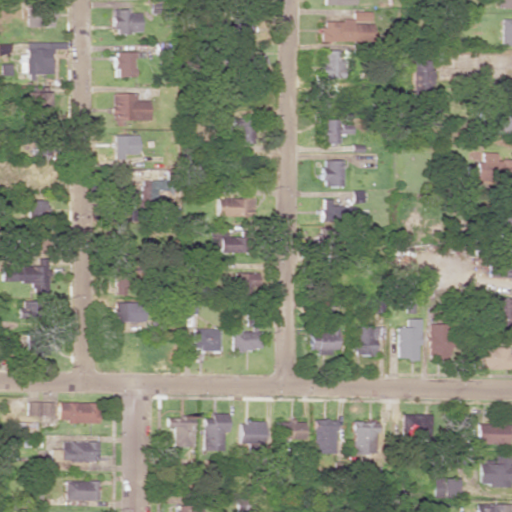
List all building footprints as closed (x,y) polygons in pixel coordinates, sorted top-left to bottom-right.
[(511,8),(511,0),(494,0),(495,9),(511,8)] [(24,27),(51,27),(50,7),(23,8),(24,27)] [(139,13),(127,13),(127,9),(110,9),(109,33),(138,33),(139,13)] [(511,19),(500,19),(499,45),(511,45),(511,19)] [(228,39),(245,39),(244,22),(227,22),(228,39)] [(318,40),(370,39),(369,22),(318,22),(318,40)] [(59,49),(59,43),(23,42),(22,74),(51,74),(52,49),(59,49)] [(249,47),(232,48),(233,69),(251,68),(249,47)] [(318,78),(340,78),(340,59),(335,59),(335,50),(319,50),(318,78)] [(115,77),(133,76),(132,51),(110,52),(111,68),(115,68),(115,77)] [(429,55),(410,54),(408,97),(427,97),(429,55)] [(22,89),(23,116),(46,115),(46,89),(22,89)] [(146,120),(146,101),(134,101),(133,93),(108,93),(109,126),(120,126),(120,120),(146,120)] [(511,132),(511,111),(484,110),(484,132),(511,132)] [(249,142),(250,119),(229,118),(228,141),(249,142)] [(336,144),(336,134),(349,134),(349,124),(336,124),(336,119),(319,119),(319,144),(336,144)] [(134,154),(134,134),(110,135),(111,159),(120,158),(120,154),(134,154)] [(32,156),(46,154),(45,139),(30,141),(32,156)] [(493,153),(480,153),(479,162),(475,162),(475,176),(493,176),(493,153)] [(340,160),(319,160),(318,186),(339,186),(340,160)] [(511,160),(498,160),(497,177),(511,177),(511,160)] [(35,185),(46,184),(45,163),(24,164),(25,179),(34,178),(35,185)] [(213,198),(213,216),(250,216),(250,197),(213,198)] [(318,223),(340,222),(340,205),(329,205),(329,199),(318,199),(318,223)] [(44,200),(24,200),(24,219),(44,220),(44,200)] [(511,214),(496,214),(495,229),(511,229),(511,214)] [(509,278),(509,264),(486,264),(486,277),(509,278)] [(41,267),(0,267),(0,281),(29,281),(29,293),(42,293),(41,267)] [(230,273),(231,295),(255,294),(253,272),(230,273)] [(500,318),(500,326),(510,326),(510,299),(481,298),(480,318),(500,318)] [(140,303),(112,303),(111,321),(140,322),(140,303)] [(394,359),(417,359),(416,319),(403,319),(403,327),(393,327),(394,359)] [(424,360),(445,361),(446,325),(426,324),(424,360)] [(306,352),(335,352),(335,325),(325,325),(325,332),(307,332),(306,352)] [(373,338),(376,339),(377,327),(349,326),(348,354),(372,355),(373,338)] [(190,350),(215,351),(216,329),(190,328),(190,350)] [(257,330),(229,331),(229,350),(258,350),(257,330)] [(22,335),(23,355),(36,354),(35,335),(22,335)] [(472,347),(472,358),(478,358),(478,368),(509,369),(509,348),(472,347)] [(50,416),(51,402),(24,402),(24,416),(50,416)] [(95,403),(56,402),(55,422),(94,423),(95,403)] [(225,414),(208,413),(208,423),(199,423),(199,451),(220,451),(220,432),(225,432),(225,414)] [(421,415),(401,414),(400,432),(421,433),(421,415)] [(170,444),(190,445),(191,417),(164,416),(163,429),(170,429),(170,444)] [(333,453),(332,419),(310,420),(310,453),(333,453)] [(261,422),(235,421),(235,443),(260,443),(261,422)] [(301,440),(300,421),(275,421),(275,441),(301,440)] [(350,421),(349,454),(372,454),(373,422),(350,421)] [(475,444),(508,444),(508,424),(475,424),(475,444)] [(95,461),(95,441),(59,441),(59,460),(95,461)] [(477,463),(477,485),(511,486),(511,481),(511,463),(508,464),(508,456),(493,456),(493,463),(477,463)] [(165,495),(185,495),(186,463),(166,462),(165,495)] [(432,498),(455,498),(455,478),(431,478),(432,498)] [(95,500),(94,480),(61,481),(62,500),(95,500)]
